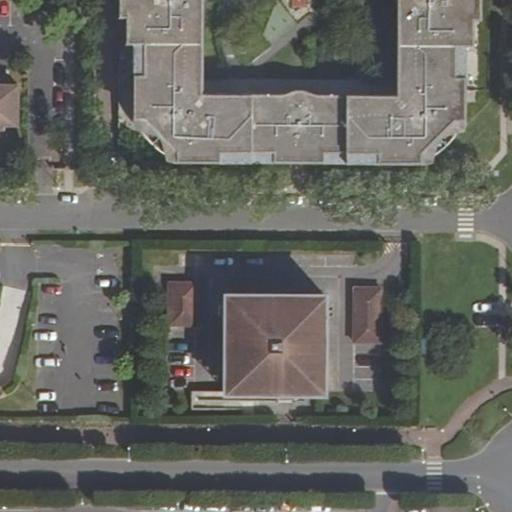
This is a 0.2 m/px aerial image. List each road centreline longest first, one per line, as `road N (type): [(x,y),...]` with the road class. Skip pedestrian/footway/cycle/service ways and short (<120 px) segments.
road 1 (residential): [(0,215),(511,217)]
road 2 (tertiary): [(0,474),(389,475)]
